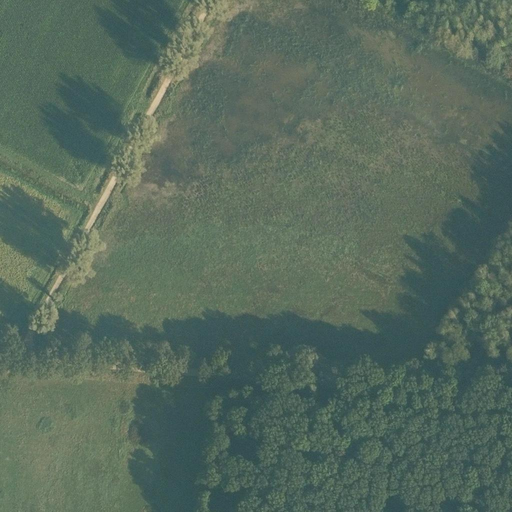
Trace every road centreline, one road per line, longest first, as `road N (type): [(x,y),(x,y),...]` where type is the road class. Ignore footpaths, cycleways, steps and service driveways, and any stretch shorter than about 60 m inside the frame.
road 1 (unclassified): [(511,398),(0,354)]
road 2 (track): [(19,356),(215,0)]
road 3 (track): [(511,90),(345,0)]
road 4 (track): [(367,383),(365,403),(291,511)]
